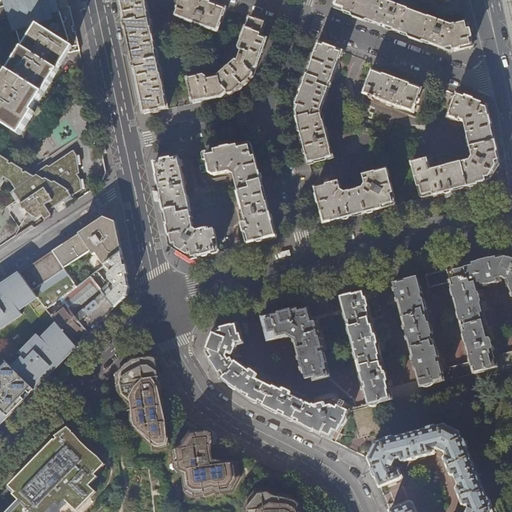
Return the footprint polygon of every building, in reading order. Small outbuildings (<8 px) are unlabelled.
[(21,46),(22,47),(37,24),(72,47),(68,52),(80,50),(71,6),(69,6),(69,5),(69,4),(68,3),(68,2),(67,1),(67,0),(66,0),(19,0),(2,5),(11,32),(14,31),(21,46)] [(120,0),(144,114),(169,109),(145,0),(120,0)] [(175,17),(218,33),(227,9),(202,0),(181,0),(181,1),(180,1),(177,10),(178,10),(175,17)] [(343,13),(450,51),(472,46),(467,22),(452,25),(445,23),(446,21),(446,20),(441,19),(440,19),(440,20),(397,5),(397,3),(397,2),(393,1),(392,2),(391,3),(383,0),(338,0),(336,6),(344,10),(343,13)] [(188,79),(194,104),(232,96),(254,77),(268,40),(261,38),(266,23),(250,18),(239,48),(240,51),(242,52),(238,62),(236,61),(219,76),(219,78),(209,81),(208,78),(204,76),(188,79)] [(72,47),(37,24),(30,35),(64,58),(68,52),(72,47)] [(0,118),(8,124),(6,126),(18,134),(33,112),(31,110),(42,92),(39,90),(43,84),(46,86),(64,58),(30,35),(22,47),(12,63),(14,65),(10,71),(7,69),(7,70),(5,73),(0,69),(0,65),(0,66),(0,65),(0,118)] [(295,110),(309,164),(333,157),(322,111),(343,52),(319,43),(295,110)] [(364,95),(414,113),(423,90),(373,71),(370,80),(367,80),(366,84),(367,86),(364,95)] [(412,163),(421,199),(462,189),(487,182),(499,161),(493,135),(486,105),(457,94),(457,97),(454,97),(453,101),(454,104),(449,118),(460,122),(460,120),(464,121),(468,138),(467,138),(469,148),(471,148),(473,157),(470,160),(462,163),(461,161),(445,165),(446,167),(431,170),(428,159),(412,163)] [(246,233),(249,244),(276,237),(255,156),(252,157),(249,146),(238,149),(238,146),(215,150),(215,153),(206,155),(209,173),(213,175),(230,172),(234,174),(237,191),(242,210),(241,211),(242,215),(243,216),(244,215),(246,222),(241,223),(244,233),(246,233)] [(0,184),(4,178),(11,182),(15,190),(13,191),(18,200),(10,206),(12,209),(9,214),(19,228),(28,214),(37,220),(42,217),(44,219),(46,220),(52,217),(51,215),(49,211),(46,206),(56,199),(62,203),(70,197),(82,190),(80,179),(77,175),(80,173),(77,155),(70,153),(50,167),(48,166),(47,166),(36,173),(37,175),(33,178),(0,157),(0,184)] [(172,245),(193,258),(217,252),(214,240),(217,239),(214,228),(210,229),(210,228),(197,231),(194,228),(191,212),(188,195),(187,195),(185,185),(186,184),(186,180),(185,179),(183,179),(181,167),(183,165),(182,160),(179,159),(179,158),(155,163),(159,182),(162,198),(165,212),(172,245)] [(315,188),(324,224),(397,205),(388,169),(364,175),(366,184),(363,188),(346,192),(342,190),(340,181),(331,183),(329,181),(324,183),(324,185),(315,188)] [(49,211),(62,203),(56,199),(46,206),(49,211)] [(122,253),(122,250),(118,245),(120,243),(115,235),(118,233),(110,220),(108,221),(106,218),(104,218),(65,244),(53,252),(64,268),(91,251),(93,255),(96,253),(105,266),(122,253)] [(77,287),(64,268),(53,252),(20,273),(38,298),(47,310),(61,299),(77,287)] [(126,297),(129,285),(126,271),(122,253),(105,266),(111,273),(108,275),(110,280),(111,281),(108,285),(97,272),(90,277),(116,308),(126,297)] [(507,281),(511,289),(511,258),(505,255),(482,261),(448,270),(451,282),(472,362),(475,373),(499,367),(496,358),(478,285),(482,284),(483,287),(503,282),(502,279),(504,279),(507,281)] [(448,270),(426,275),(429,288),(451,282),(448,270)] [(18,311),(38,298),(20,273),(0,286),(0,329),(21,316),(18,311)] [(116,308),(90,277),(77,287),(61,299),(66,305),(85,328),(90,334),(97,327),(109,315),(116,308)] [(442,369),(418,277),(394,284),(421,387),(446,381),(442,369)] [(344,310),(369,406),(393,399),(365,291),(262,318),(268,342),(289,337),(295,341),(304,374),(305,373),(307,379),(309,378),(309,381),(311,382),(330,377),(315,317),(344,310)] [(85,328),(66,305),(54,315),(53,314),(51,316),(59,324),(72,340),(79,334),(85,328)] [(50,375),(78,347),(72,340),(59,324),(43,339),(39,336),(20,355),(24,359),(14,369),(35,390),(50,375)] [(250,400),(335,442),(350,411),(331,402),(317,405),(262,377),(237,359),(234,355),(238,346),(244,344),(239,324),(215,330),(210,343),(206,353),(223,380),(250,400)] [(499,357),(496,358),(499,367),(511,363),(511,351),(499,354),(499,357)] [(14,369),(0,355),(0,407),(9,417),(18,408),(35,390),(14,369)] [(157,378),(154,361),(132,364),(121,375),(123,391),(128,399),(133,400),(136,426),(155,445),(165,444),(162,423),(158,423),(155,394),(153,386),(153,383),(145,384),(144,380),(157,378)] [(442,369),(446,381),(475,373),(472,362),(442,369)] [(0,426),(9,417),(0,407),(0,426)] [(492,511),(493,511),(461,433),(446,426),(377,443),(369,459),(381,487),(402,479),(403,477),(401,471),(399,470),(396,471),(394,468),(399,461),(401,460),(402,462),(404,463),(435,456),(436,454),(436,452),(439,451),(446,454),(448,457),(448,458),(446,458),(445,461),(452,477),(454,478),(456,477),(460,488),(458,489),(458,491),(464,507),(466,508),(468,507),(469,510),(468,511),(492,511)] [(56,511),(67,501),(78,510),(95,493),(89,486),(97,478),(94,475),(103,465),(98,460),(101,458),(93,450),(90,453),(65,429),(8,488),(28,508),(24,511),(56,511)] [(218,490),(231,488),(236,477),(234,463),(210,466),(207,447),(210,446),(210,438),(206,433),(201,434),(201,438),(187,439),(182,447),(180,448),(183,468),(186,469),(193,491),(204,491),(214,488),(218,490)] [(299,511),(299,505),(294,501),(276,497),(273,496),(267,493),(261,494),(248,506),(248,511),(299,511)] [(417,511),(414,503),(412,502),(390,511),(417,511)]
